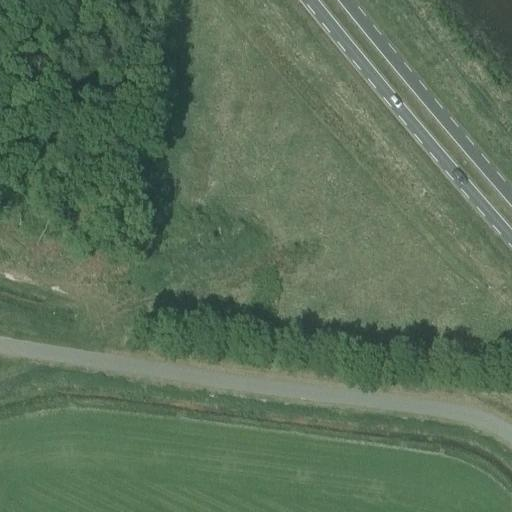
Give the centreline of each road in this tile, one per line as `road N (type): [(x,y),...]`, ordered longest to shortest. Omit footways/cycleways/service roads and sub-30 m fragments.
road 1 (unclassified): [(511,435),(474,415),(0,345)]
road 2 (primary): [(310,0),(511,240)]
road 3 (primary): [(511,200),(345,0)]
